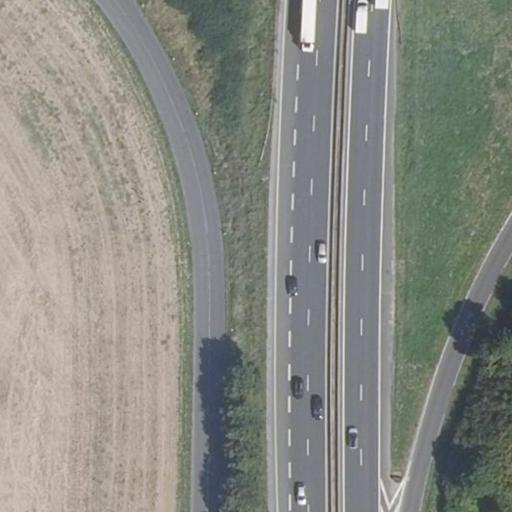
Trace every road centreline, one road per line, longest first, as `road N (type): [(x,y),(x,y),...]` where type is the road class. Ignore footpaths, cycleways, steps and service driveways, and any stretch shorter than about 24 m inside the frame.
road 1 (unclassified): [(112,0),(174,106),(207,242),(206,511)]
road 2 (trunk): [(321,0),(298,511)]
road 3 (trunk): [(363,511),(371,0)]
road 4 (trunk): [(409,511),(443,365),(511,223)]
